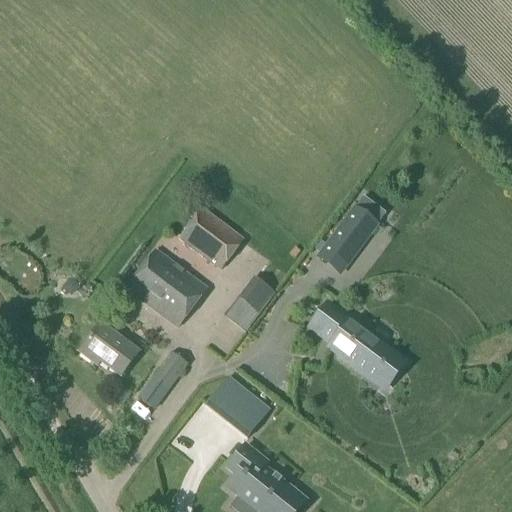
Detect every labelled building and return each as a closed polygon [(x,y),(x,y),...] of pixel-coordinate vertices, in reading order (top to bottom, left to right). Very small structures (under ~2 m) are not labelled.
[(221,272),(243,243),(201,212),(180,241),(221,272)] [(338,278),(353,258),(376,229),(355,213),(333,243),(317,262),(338,278)] [(178,330),(207,291),(155,253),(126,291),(178,330)] [(72,278),(62,287),(71,297),(81,288),(72,278)] [(255,283),(226,320),(246,336),(275,298),(255,283)] [(380,373),(379,373),(382,376),(383,374),(389,379),(390,378),(393,380),(399,372),(400,373),(405,365),(328,307),(312,328),(334,344),(329,350),(356,370),(368,379),(375,369),(380,373)] [(120,378),(138,355),(100,327),(79,354),(98,368),(101,364),(120,378)] [(169,394),(188,367),(171,355),(151,381),(169,394)] [(228,380),(206,407),(247,441),(269,413),(228,380)] [(64,428),(72,424),(63,408),(55,412),(64,428)] [(236,500),(251,511),(286,511),(297,499),(279,484),(282,482),(275,476),(273,479),(241,453),(228,469),(237,477),(228,489),(238,497),(236,500)]
